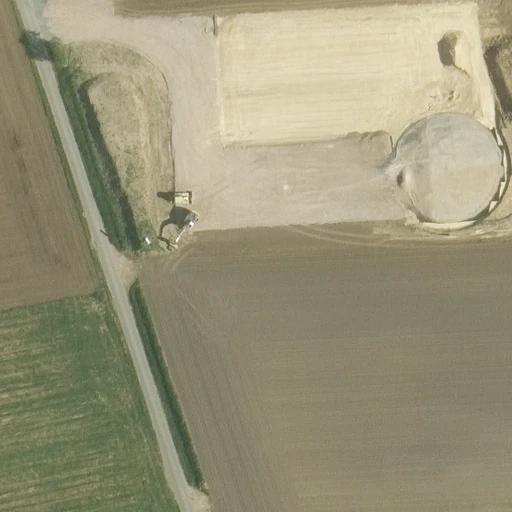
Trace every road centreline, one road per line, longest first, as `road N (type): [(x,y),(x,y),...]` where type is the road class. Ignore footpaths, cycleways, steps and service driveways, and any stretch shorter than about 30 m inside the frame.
road 1 (unclassified): [(187,511),(23,0)]
road 2 (track): [(32,27),(116,32),(398,128)]
